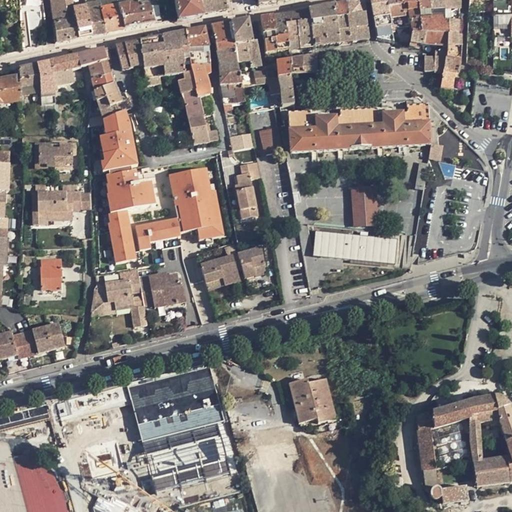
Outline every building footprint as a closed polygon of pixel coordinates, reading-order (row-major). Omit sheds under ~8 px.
[(0,0),(0,10),(3,11),(19,12),(18,0),(0,0)] [(18,0),(19,12),(20,13),(26,13),(44,13),(42,0),(18,0)] [(71,0),(49,0),(51,13),(53,12),(55,23),(53,23),(55,44),(77,39),(73,8),(71,0)] [(89,26),(90,36),(105,33),(124,29),(118,5),(116,0),(103,0),(92,2),(85,4),(85,6),(89,26)] [(128,3),(118,5),(124,29),(154,23),(161,22),(157,0),(149,0),(150,1),(148,2),(148,4),(137,7),(136,2),(128,3)] [(173,0),(177,19),(199,15),(195,0),(173,0)] [(195,0),(199,15),(211,12),(207,0),(195,0)] [(223,0),(207,0),(211,12),(227,9),(223,0)] [(382,0),(368,0),(372,16),(373,21),(375,32),(376,41),(394,45),(392,33),(390,27),(390,20),(389,18),(388,10),(385,11),(382,0)] [(394,0),(382,0),(385,11),(388,10),(387,7),(396,5),(394,0)] [(394,0),(396,5),(387,7),(388,10),(389,18),(390,20),(402,18),(402,16),(407,14),(410,28),(412,34),(421,35),(420,33),(419,21),(417,6),(416,0),(394,0)] [(416,0),(417,6),(419,21),(420,33),(421,35),(425,35),(447,36),(448,23),(444,23),(444,13),(444,9),(443,0),(416,0)] [(443,0),(444,9),(444,13),(444,23),(448,23),(458,23),(459,13),(459,0),(443,0)] [(362,2),(345,4),(346,18),(348,32),(349,44),(368,41),(366,23),(362,2)] [(468,8),(468,14),(493,14),(493,2),(492,2),(480,2),(480,8),(468,8)] [(511,2),(493,2),(493,14),(493,18),(495,18),(495,38),(511,39),(511,17),(511,2)] [(335,5),(336,20),(346,18),(345,4),(335,5)] [(334,5),(308,11),(311,29),(337,26),(336,20),(335,5),(334,5)] [(85,6),(73,8),(77,39),(90,36),(89,26),(85,6)] [(275,34),(262,37),(264,43),(277,40),(288,39),(298,37),(311,34),(311,29),(308,11),(293,14),(282,16),(273,17),(275,34)] [(402,18),(390,20),(390,27),(392,33),(410,28),(407,14),(402,16),(402,18)] [(273,17),(260,20),(261,28),(262,37),(275,34),(273,17)] [(20,19),(20,29),(21,50),(22,50),(29,49),(30,48),(28,30),(27,24),(26,24),(26,23),(26,21),(25,18),(20,19)] [(346,18),(336,20),(337,26),(339,45),(349,44),(348,32),(346,18)] [(230,24),(234,47),(247,45),(253,44),(257,43),(253,29),(253,27),(249,27),(248,21),(230,24)] [(448,23),(447,36),(457,36),(458,23),(448,23)] [(230,24),(211,28),(216,55),(235,50),(234,47),(230,24)] [(337,26),(311,29),(311,34),(313,48),(339,45),(337,26)] [(186,43),(188,56),(209,55),(209,50),(204,29),(185,33),(186,43)] [(185,33),(162,38),(164,55),(142,59),(143,67),(143,71),(145,87),(160,86),(159,69),(163,69),(164,78),(182,76),(183,81),(178,83),(181,97),(195,93),(196,92),(190,68),(188,56),(186,43),(185,33)] [(311,34),(298,37),(300,50),(313,48),(311,34)] [(421,35),(412,34),(410,45),(415,45),(424,46),(425,35),(421,35)] [(447,36),(425,35),(424,46),(447,48),(447,36)] [(457,36),(447,36),(447,48),(461,49),(461,36),(460,36),(457,36)] [(298,37),(288,39),(288,46),(289,51),(300,50),(298,37)] [(140,42),(142,59),(164,55),(162,38),(140,42)] [(277,40),(264,43),(266,55),(277,53),(289,51),(288,46),(288,39),(277,40)] [(115,47),(121,72),(143,67),(142,59),(140,42),(115,47)] [(247,45),(250,63),(251,69),(252,69),(262,68),(257,43),(253,44),(247,45)] [(247,45),(234,47),(235,50),(237,64),(250,63),(247,45)] [(461,49),(447,48),(447,51),(446,59),(461,61),(461,49)] [(107,49),(77,56),(80,69),(88,67),(110,60),(107,49)] [(235,50),(216,55),(219,66),(237,64),(235,50)] [(438,53),(435,53),(434,58),(434,73),(443,74),(445,59),(446,59),(447,51),(438,52),(438,53)] [(209,55),(188,56),(190,68),(204,67),(210,67),(209,55)] [(77,56),(37,65),(40,90),(40,94),(42,107),(55,106),(54,88),(52,76),(70,72),(80,69),(77,56)] [(302,59),(290,61),(291,76),(317,75),(317,57),(302,59)] [(434,58),(425,58),(424,72),(434,73),(434,58)] [(446,59),(445,59),(443,74),(440,90),(451,91),(452,86),(453,80),(459,81),(461,61),(446,59)] [(110,60),(88,67),(91,81),(111,76),(110,72),(113,71),(110,60)] [(290,61),(276,63),(278,80),(291,78),(291,76),(290,61)] [(237,64),(219,66),(219,77),(220,87),(222,98),(223,106),(232,105),(237,104),(245,104),(242,89),(239,75),(239,74),(237,64)] [(37,65),(19,69),(21,97),(29,96),(28,88),(35,87),(36,90),(40,90),(37,65)] [(204,67),(190,68),(196,92),(210,89),(207,77),(211,76),(210,67),(204,67)] [(15,79),(0,81),(0,106),(17,103),(18,110),(22,109),(21,97),(19,69),(14,70),(15,79)] [(70,72),(52,76),(54,88),(73,85),(70,72)] [(266,72),(253,73),(255,86),(269,84),(266,72)] [(249,73),(239,74),(239,75),(242,89),(252,87),(249,73)] [(111,76),(91,81),(94,93),(114,85),(111,76)] [(291,78),(278,80),(281,93),(282,109),(287,108),(294,107),(291,78)] [(114,85),(94,93),(96,103),(118,96),(114,85)] [(35,87),(28,88),(29,96),(40,94),(40,90),(36,90),(35,87)] [(196,92),(195,93),(197,100),(200,99),(210,97),(210,89),(196,92)] [(195,93),(181,97),(183,101),(187,120),(193,147),(209,144),(218,142),(216,132),(210,133),(207,134),(205,128),(203,117),(200,99),(197,100),(195,93)] [(118,96),(96,103),(100,114),(110,109),(109,109),(122,104),(121,103),(118,96)] [(110,109),(100,114),(103,120),(109,155),(110,178),(151,170),(144,157),(128,112),(133,110),(129,99),(121,103),(122,104),(109,109),(110,109)] [(313,115),(291,116),(292,134),(293,157),(357,153),(369,152),(431,149),(433,149),(433,147),(432,126),(431,111),(424,108),(417,108),(410,109),(411,115),(406,116),(385,117),(381,117),(381,112),(363,113),(342,114),(343,119),(339,120),(318,121),(313,121),(313,115)] [(278,129),(261,132),(266,156),(283,152),(278,129)] [(47,168),(57,168),(55,151),(51,151),(51,145),(35,146),(35,156),(39,156),(39,166),(47,166),(47,168)] [(60,151),(55,151),(57,168),(64,168),(63,165),(72,165),(72,156),(76,156),(76,145),(60,145),(60,151)] [(433,149),(431,149),(430,161),(441,163),(441,147),(433,147),(433,149)] [(10,152),(0,152),(0,293),(2,294),(2,267),(6,267),(8,219),(4,219),(5,193),(9,193),(10,152)] [(39,166),(39,156),(35,156),(35,170),(47,170),(47,168),(47,166),(39,166)] [(440,175),(452,178),(455,165),(443,162),(440,175)] [(257,164),(241,167),(243,176),(237,177),(238,183),(235,184),(237,192),(242,221),(258,218),(250,181),(260,179),(257,164)] [(428,166),(422,165),(418,190),(424,191),(428,166)] [(199,167),(169,172),(173,192),(183,190),(184,193),(203,190),(199,167)] [(294,174),(289,175),(289,176),(293,200),(294,203),(300,202),(298,193),(298,192),(297,193),(295,180),(294,174)] [(293,200),(289,176),(279,177),(283,202),(293,200)] [(77,186),(66,186),(66,194),(77,194),(77,186)] [(374,189),(353,190),(355,228),(376,227),(374,189)] [(184,193),(183,190),(173,192),(174,198),(184,197),(184,193)] [(126,193),(113,194),(115,207),(127,205),(126,193)] [(66,194),(32,194),(33,227),(44,226),(44,219),(67,218),(66,213),(72,213),(72,212),(80,212),(80,211),(80,194),(77,194),(66,194)] [(90,194),(80,194),(80,211),(90,211),(90,194)] [(67,218),(44,219),(44,226),(48,226),(48,223),(73,222),(72,213),(66,213),(67,218)] [(352,241),(316,238),(314,260),(399,267),(401,245),(364,242),(365,234),(353,233),(352,241)] [(227,259),(200,267),(206,285),(222,280),(224,287),(240,282),(237,272),(236,269),(241,268),(242,271),(245,280),(255,277),(253,269),(264,266),(261,248),(237,256),(235,248),(225,251),(227,259)] [(61,261),(41,261),(41,269),(40,269),(40,292),(61,292),(61,278),(62,278),(61,261)] [(264,266),(253,269),(255,277),(256,278),(266,275),(264,266)] [(137,270),(119,273),(121,283),(105,286),(98,287),(95,290),(91,318),(99,317),(97,306),(114,303),(116,311),(132,309),(134,308),(134,309),(144,307),(139,280),(137,270)] [(148,278),(139,280),(144,307),(144,308),(154,306),(164,304),(164,308),(186,304),(182,287),(179,288),(178,283),(177,276),(167,278),(163,278),(162,276),(148,278)] [(222,280),(206,285),(208,292),(224,287),(222,280)] [(116,311),(114,303),(97,306),(99,317),(116,315),(116,311)] [(134,308),(132,309),(134,329),(147,326),(144,308),(144,307),(134,309),(134,308)] [(11,332),(0,335),(0,361),(17,357),(18,361),(65,349),(58,324),(12,337),(11,332)] [(288,385),(298,426),(316,421),(318,426),(337,421),(326,380),(308,385),(307,380),(288,385)] [(113,407),(125,406),(124,388),(112,389),(113,407)] [(431,415),(415,417),(424,490),(424,491),(425,492),(426,493),(429,493),(430,492),(432,490),(435,490),(437,490),(435,471),(431,432),(468,421),(469,444),(472,465),(481,464),(481,462),(480,447),(479,425),(489,424),(490,429),(499,428),(504,444),(511,441),(511,415),(509,408),(508,406),(504,402),(501,400),(499,399),(495,398),(493,399),(472,402),(431,415)] [(219,403),(138,425),(154,494),(238,472),(219,403)] [(472,467),(476,489),(509,485),(511,484),(511,441),(504,444),(509,458),(481,462),(481,464),(472,465),(472,467)] [(436,502),(436,507),(468,503),(466,488),(440,492),(439,491),(437,490),(435,490),(432,490),(430,492),(429,493),(429,495),(429,498),(430,500),(431,501),(433,502),(436,502)]
